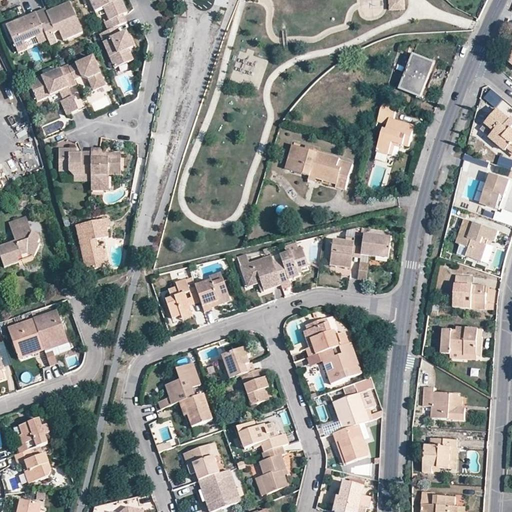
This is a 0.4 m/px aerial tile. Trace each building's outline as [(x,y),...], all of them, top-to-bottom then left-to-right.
[(98,10),(93,0),(89,0),(95,12),(98,10)] [(93,0),(98,10),(103,8),(109,21),(104,23),(108,31),(117,27),(127,23),(123,16),(128,14),(121,0),(93,0)] [(404,0),(389,0),(390,10),(405,9),(404,0)] [(84,33),(71,3),(54,10),(56,15),(50,18),(47,13),(46,9),(36,13),(47,38),(54,35),(60,32),(64,41),(84,33)] [(56,15),(54,10),(47,13),(50,18),(56,15)] [(47,38),(36,13),(6,26),(18,54),(27,50),(24,43),(36,38),(39,45),(48,41),(47,38)] [(133,48),(126,33),(121,36),(117,27),(108,31),(100,35),(104,42),(115,69),(133,61),(129,50),(133,48)] [(58,44),(54,35),(47,38),(48,41),(51,47),(58,44)] [(39,45),(36,38),(24,43),(27,50),(39,45)] [(414,56),(401,89),(422,98),(426,88),(424,87),(429,74),(431,75),(435,64),(414,56)] [(106,86),(94,58),(70,68),(69,66),(61,69),(61,70),(69,88),(77,85),(75,80),(82,77),(89,80),(94,92),(106,86)] [(69,88),(61,70),(30,83),(38,102),(51,96),(50,93),(53,92),(54,95),(61,92),(69,88)] [(73,97),(69,88),(61,92),(65,101),(73,97)] [(486,98),(496,106),(503,98),(492,90),(486,98)] [(79,111),(73,97),(65,101),(61,102),(67,116),(79,111)] [(397,109),(382,105),(379,115),(389,119),(386,128),(383,127),(376,151),(388,155),(392,143),(403,146),(404,143),(409,144),(414,125),(394,120),(397,109)] [(508,149),(511,144),(511,118),(511,120),(499,110),(486,124),(496,132),(491,138),(506,151),(508,149)] [(496,132),(486,124),(481,130),(491,138),(496,132)] [(286,169),(310,176),(311,174),(318,176),(338,182),(336,188),(345,191),(353,165),(340,161),(340,160),(293,146),(286,169)] [(92,178),(91,154),(82,154),(82,156),(77,156),(77,154),(77,150),(59,150),(59,172),(69,172),(74,178),(92,178)] [(122,155),(110,155),(110,160),(103,160),(103,155),(103,150),(91,150),(91,154),(92,178),(92,183),(92,192),(109,192),(109,177),(109,172),(122,172),(122,155)] [(465,155),(464,160),(488,168),(489,163),(465,155)] [(489,185),(492,175),(482,172),(479,182),(489,185)] [(473,198),(500,207),(503,198),(505,199),(509,188),(511,179),(493,173),(492,175),(489,185),(479,182),(473,198)] [(311,174),(310,176),(309,180),(316,182),(318,176),(311,174)] [(503,198),(500,207),(504,208),(511,189),(509,188),(505,199),(503,198)] [(494,218),(511,224),(511,211),(503,209),(502,212),(496,211),(495,213),(494,218)] [(483,215),(494,219),(494,218),(495,213),(485,210),(483,215)] [(113,228),(111,218),(79,226),(90,272),(106,269),(101,248),(100,240),(112,237),(110,229),(113,228)] [(485,236),(493,239),(496,240),(499,230),(466,218),(458,241),(471,246),(468,254),(482,259),(488,243),(483,241),(485,236)] [(29,227),(27,219),(9,224),(11,233),(29,227)] [(37,247),(39,243),(38,238),(31,235),(29,227),(11,233),(15,243),(0,247),(0,260),(2,268),(17,264),(16,259),(15,257),(18,256),(19,258),(26,256),(33,259),(39,248),(37,247)] [(482,259),(486,260),(493,239),(485,236),(483,241),(488,243),(482,259)] [(363,255),(365,239),(356,237),(356,240),(348,238),(347,243),(335,241),(331,266),(352,268),(354,259),(354,254),(363,255)] [(374,239),(365,237),(365,239),(363,255),(390,259),(393,241),(379,239),(379,242),(374,242),(374,239)] [(283,287),(284,290),(293,287),(291,281),(301,277),(300,274),(299,271),(302,270),(310,267),(303,249),(281,257),(282,261),(275,263),(283,287)] [(253,265),(250,254),(238,257),(242,269),(253,265)] [(275,263),(273,258),(242,269),(248,285),(262,280),(266,292),(283,287),(275,263)] [(371,263),(362,263),(360,278),(369,280),(371,263)] [(212,279),(213,283),(214,287),(225,283),(222,276),(212,279)] [(456,285),(469,286),(470,277),(457,276),(456,285)] [(262,280),(248,285),(249,289),(260,286),(262,294),(266,292),(262,280)] [(197,288),(196,286),(190,288),(188,283),(177,286),(177,289),(169,292),(172,300),(167,302),(173,321),(183,318),(193,314),(191,309),(189,301),(187,297),(191,296),(193,300),(195,303),(202,301),(197,288)] [(232,303),(225,283),(214,287),(213,283),(197,288),(202,301),(203,305),(206,313),(214,311),(214,309),(213,305),(220,303),(221,306),(232,303)] [(455,308),(472,309),(473,302),(486,304),(487,292),(484,292),(485,287),(474,286),(469,286),(456,285),(455,308)] [(195,303),(193,300),(189,301),(191,309),(203,305),(202,301),(195,303)] [(65,341),(55,314),(32,321),(42,351),(43,353),(48,369),(49,368),(55,366),(50,351),(49,345),(65,341)] [(339,349),(351,344),(347,334),(340,336),(335,338),(334,333),(328,318),(318,322),(320,328),(309,331),(315,348),(311,349),(314,358),(322,355),(339,349)] [(34,354),(42,351),(32,321),(7,329),(15,356),(32,350),(34,354)] [(320,328),(318,322),(307,326),(309,331),(320,328)] [(479,339),(483,339),(484,331),(457,328),(457,332),(444,331),(443,354),(451,354),(478,356),(479,339)] [(315,348),(309,331),(305,333),(311,349),(315,348)] [(66,346),(65,341),(49,345),(50,351),(66,346)] [(363,375),(353,344),(351,344),(339,349),(322,355),(325,363),(329,362),(330,365),(333,372),(329,373),(333,385),(345,381),(352,379),(363,375)] [(246,349),(241,351),(246,366),(251,364),(246,349)] [(32,350),(15,356),(17,360),(34,354),(32,350)] [(254,363),(251,364),(246,366),(241,351),(223,357),(232,381),(242,378),(257,372),(254,363)] [(312,358),(310,359),(313,367),(325,363),(322,355),(314,358),(312,358)] [(222,358),(217,360),(222,372),(227,371),(222,358)] [(166,386),(171,399),(174,407),(181,404),(185,403),(197,399),(193,390),(201,387),(193,366),(176,372),(180,381),(166,386)] [(264,370),(257,372),(242,378),(253,408),(271,402),(267,391),(266,388),(269,386),(264,370)] [(433,408),(434,393),(434,389),(425,388),(424,407),(433,408)] [(361,393),(338,401),(344,416),(348,414),(350,421),(342,424),(345,431),(361,426),(366,424),(372,422),(361,393)] [(433,419),(465,420),(465,409),(463,409),(459,409),(459,398),(460,395),(434,393),(433,408),(433,419)] [(204,396),(197,399),(185,403),(189,417),(194,429),(214,422),(204,396)] [(174,407),(171,399),(159,403),(163,411),(174,407)] [(344,416),(338,401),(334,403),(342,424),(350,421),(348,414),(344,416)] [(23,433),(18,435),(21,444),(17,445),(18,447),(20,453),(32,449),(49,443),(40,418),(20,424),(23,433)] [(255,450),(263,447),(266,454),(268,453),(281,448),(289,445),(286,435),(280,438),(275,424),(255,430),(253,423),(238,429),(246,450),(254,447),(255,450)] [(15,426),(18,435),(23,433),(20,424),(15,426)] [(366,424),(361,426),(366,440),(372,438),(366,424)] [(366,440),(361,426),(345,431),(334,435),(337,443),(340,443),(342,450),(348,465),(369,458),(370,451),(366,440)] [(434,469),(451,470),(453,448),(441,447),(442,440),(431,440),(430,447),(426,447),(425,474),(433,474),(434,469)] [(441,447),(453,448),(458,448),(459,441),(442,440),(441,447)] [(210,447),(215,459),(219,457),(215,445),(210,447)] [(215,459),(210,447),(190,454),(194,466),(189,468),(192,476),(197,474),(200,483),(200,482),(220,476),(215,459)] [(268,453),(266,454),(263,455),(265,460),(258,463),(262,476),(253,479),(260,497),(287,487),(281,472),(285,470),(280,456),(283,454),(281,448),(268,453)] [(34,456),(32,449),(20,453),(16,455),(17,458),(18,463),(22,462),(26,461),(29,469),(25,470),(29,483),(48,475),(51,469),(46,452),(34,456)] [(348,465),(342,450),(339,451),(345,466),(348,465)] [(184,456),(189,468),(194,466),(190,454),(184,456)] [(216,511),(242,503),(231,472),(220,476),(200,482),(204,491),(208,490),(212,501),(208,502),(210,511),(216,511)] [(370,511),(371,508),(361,506),(364,495),(365,489),(344,483),(343,490),(341,496),(337,495),(335,504),(333,511),(370,511)] [(208,490),(204,491),(208,502),(212,501),(208,490)] [(435,506),(435,497),(435,494),(424,493),(423,505),(435,506)] [(376,498),(364,495),(361,506),(371,508),(374,509),(376,498)] [(422,511),(459,511),(460,508),(456,508),(456,498),(435,497),(435,506),(423,505),(422,511)] [(39,511),(41,506),(20,501),(17,511),(39,511)]
